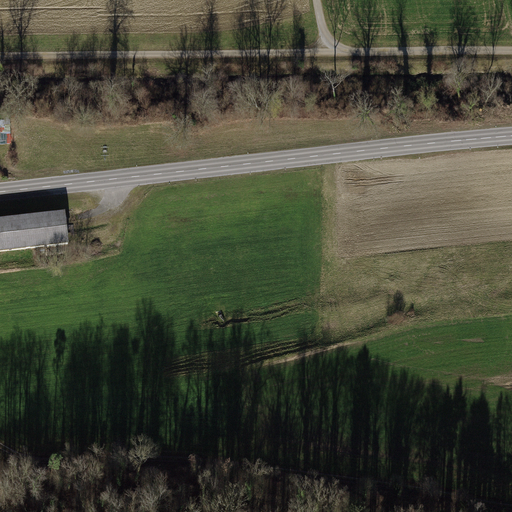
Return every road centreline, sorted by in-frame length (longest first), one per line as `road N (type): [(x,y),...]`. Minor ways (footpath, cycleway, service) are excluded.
road 1 (track): [(511,506),(156,455),(41,458),(0,444)]
road 2 (tertiary): [(511,136),(0,191)]
road 3 (track): [(511,50),(0,54)]
